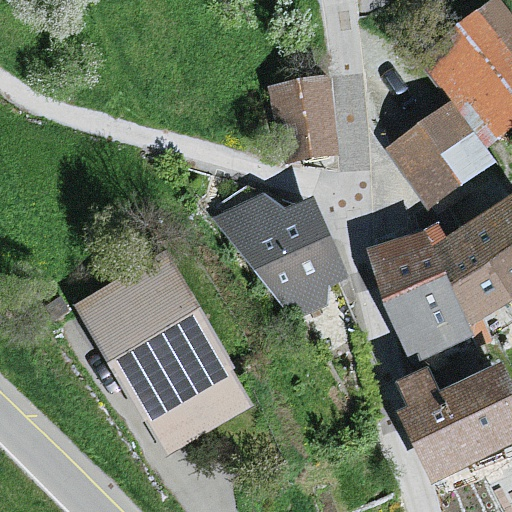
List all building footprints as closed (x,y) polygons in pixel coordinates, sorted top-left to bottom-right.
[(511,7),(434,62),(495,149),(511,137),(511,7)] [(328,88),(279,97),(293,173),(342,164),(328,88)] [(460,111),(388,164),(431,222),(503,169),(460,111)] [(266,201),(214,221),(278,299),(323,298),(341,285),(312,211),(286,220),(266,201)] [(436,239),(373,258),(416,367),(472,342),(470,325),(511,301),(511,212),(446,253),(436,239)] [(193,257),(86,316),(172,462),(268,416),(193,257)] [(511,378),(415,421),(446,491),(511,461),(511,378)]
